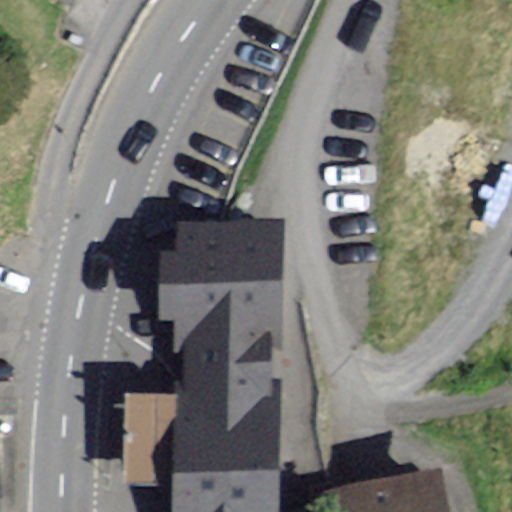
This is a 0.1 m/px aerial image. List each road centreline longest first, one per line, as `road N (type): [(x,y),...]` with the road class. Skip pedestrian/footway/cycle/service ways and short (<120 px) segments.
road 1 (residential): [(132,0),(63,150),(56,205),(64,224),(96,238)]
road 2 (secondary): [(62,511),(73,356),(96,238)]
road 3 (secondary): [(96,238),(134,126),(208,0)]
